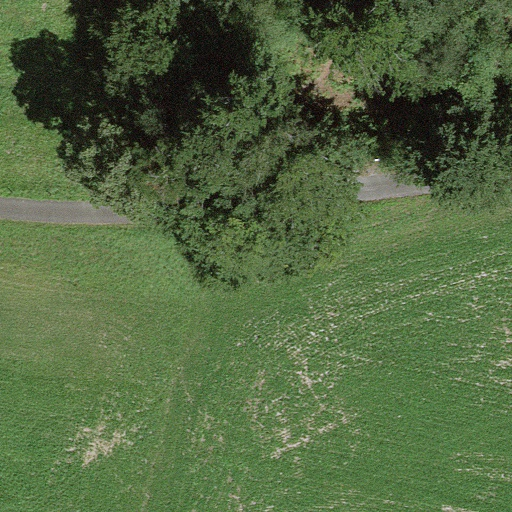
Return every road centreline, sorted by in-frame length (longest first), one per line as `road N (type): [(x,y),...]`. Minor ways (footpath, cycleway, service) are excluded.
road 1 (track): [(0,209),(106,216),(271,201),(511,160)]
road 2 (track): [(178,391),(146,511)]
